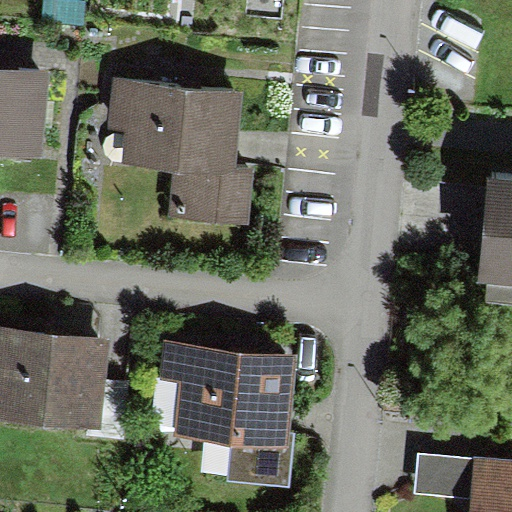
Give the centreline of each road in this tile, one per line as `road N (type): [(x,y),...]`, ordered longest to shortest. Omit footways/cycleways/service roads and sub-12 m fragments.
road 1 (residential): [(0,271),(349,304)]
road 2 (residential): [(378,0),(349,304)]
road 3 (residential): [(349,304),(332,511)]
